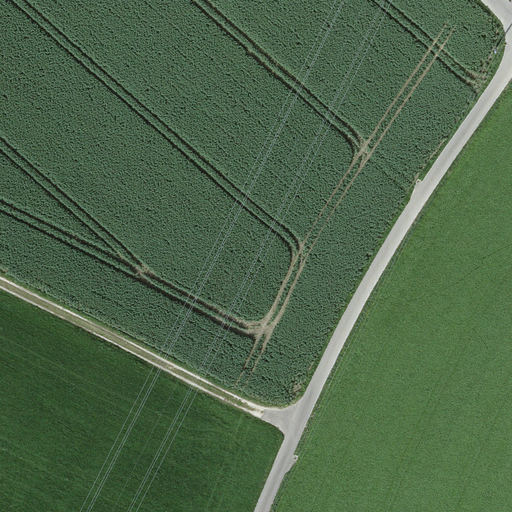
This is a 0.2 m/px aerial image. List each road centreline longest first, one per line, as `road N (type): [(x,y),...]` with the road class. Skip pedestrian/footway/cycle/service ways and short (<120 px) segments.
road 1 (track): [(511,72),(439,177),(297,427),(269,511)]
road 2 (track): [(0,286),(264,419),(297,427)]
